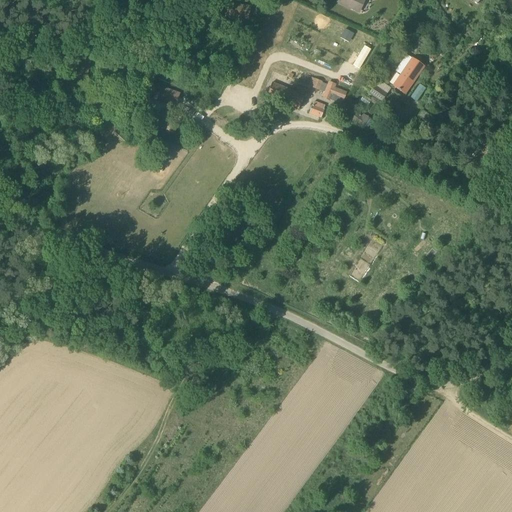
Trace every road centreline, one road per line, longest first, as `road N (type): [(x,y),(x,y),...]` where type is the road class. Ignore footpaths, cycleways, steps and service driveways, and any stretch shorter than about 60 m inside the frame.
road 1 (unclassified): [(511,349),(482,373),(431,383),(274,311),(0,225)]
road 2 (track): [(511,211),(326,126),(279,126),(262,134),(233,171),(166,273)]
road 3 (track): [(96,511),(171,418),(192,364),(274,311)]
road 4 (track): [(248,152),(208,124),(208,113),(228,101),(250,103),(276,57),(328,73)]
road 5 (track): [(113,256),(0,300)]
